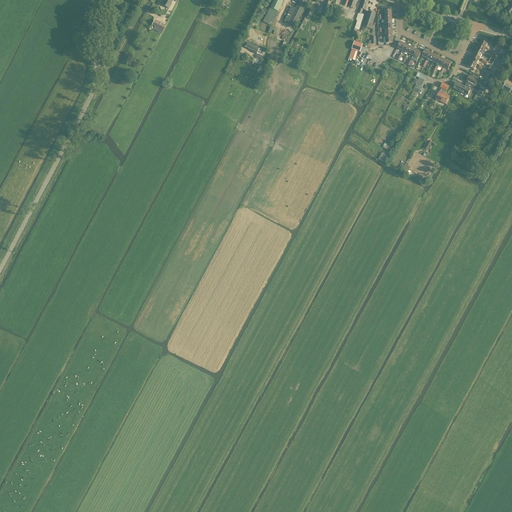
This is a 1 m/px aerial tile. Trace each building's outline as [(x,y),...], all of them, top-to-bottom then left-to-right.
[(164,0),(161,0),(160,4),(169,8),(173,0),(164,0)] [(284,22),(294,26),(295,27),(307,0),(299,0),(295,9),(291,7),(284,22)] [(355,9),(357,2),(352,0),(345,0),(343,5),(355,9)] [(357,20),(355,29),(359,30),(364,15),(362,14),(363,9),(366,10),(368,0),(362,0),(358,13),(356,20),(357,20)] [(390,10),(389,7),(382,7),(382,11),(385,10),(385,17),(392,17),(391,10),(390,10)] [(368,11),(363,26),(371,29),(376,14),(368,11)] [(155,21),(152,25),(160,29),(163,25),(155,21)] [(481,40),(479,46),(485,49),(487,50),(488,48),(486,47),(487,44),(481,40)] [(355,41),(352,49),(358,51),(360,52),(363,44),(355,41)] [(247,42),(245,47),(253,51),(252,52),(256,54),(257,52),(260,53),(262,50),(247,42)] [(403,51),(406,44),(400,42),(397,48),(403,51)] [(404,54),(405,52),(408,53),(411,47),(406,44),(403,51),(401,53),(404,54)] [(500,54),(503,48),(499,46),(496,45),(493,51),(500,54)] [(482,54),(485,49),(479,46),(476,51),(482,54)] [(413,56),(416,50),(411,47),(408,53),(413,56)] [(352,50),(349,59),(355,61),(358,51),(352,49),(352,50)] [(418,59),(422,52),(416,50),(413,56),(418,59)] [(427,59),(430,53),(425,50),(422,56),(427,59)] [(476,51),(473,56),(479,59),(482,54),(476,51)] [(432,61),(436,55),(430,53),(427,59),(432,61)] [(438,64),(441,58),(436,55),(432,61),(438,64)] [(473,56),(471,61),(477,64),(479,59),(473,56)] [(443,67),(446,60),(441,58),(438,64),(443,67)] [(377,72),(385,60),(383,59),(375,70),(377,72)] [(446,60),(443,67),(448,69),(451,63),(446,60)] [(474,70),(477,64),(471,61),(468,67),(474,70)] [(467,81),(468,82),(475,86),(478,79),(474,77),(473,78),(469,76),(467,81)] [(470,96),(475,86),(468,82),(465,87),(456,83),(453,88),(470,96)] [(510,92),(511,87),(511,86),(505,84),(503,89),(510,92)] [(446,104),(450,97),(440,92),(436,99),(446,104)] [(480,101),(483,95),(477,93),(474,99),(480,101)] [(382,153),(381,155),(373,150),(371,154),(379,159),(385,163),(389,157),(382,153)] [(405,165),(401,171),(407,174),(410,168),(405,165)]
